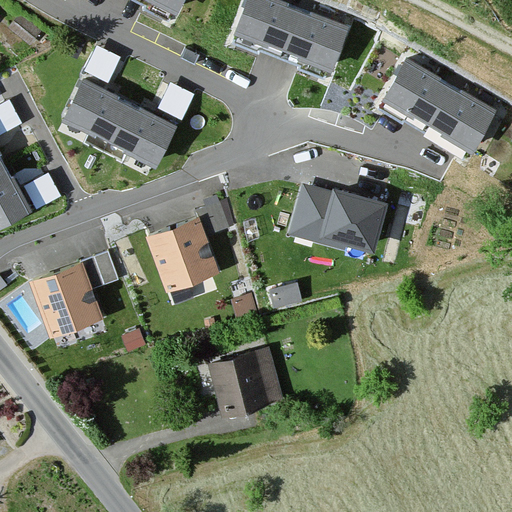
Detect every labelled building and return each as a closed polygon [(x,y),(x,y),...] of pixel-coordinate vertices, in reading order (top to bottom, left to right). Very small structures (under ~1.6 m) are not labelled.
[(151,0),(176,12),(182,0),(151,0)] [(301,0),(243,0),(232,29),(330,69),(350,20),(301,0)] [(85,64),(110,75),(122,48),(97,37),(85,64)] [(406,51),(382,93),(473,146),(497,104),(406,51)] [(84,70),(62,114),(155,160),(177,116),(84,70)] [(184,110),(195,86),(171,75),(160,100),(184,110)] [(0,97),(0,127),(23,117),(11,92),(0,97)] [(0,145),(0,221),(31,205),(0,145)] [(39,200),(59,186),(46,166),(26,179),(39,200)] [(332,190),(304,183),(292,229),(346,244),(348,238),(373,245),(386,199),(333,184),(332,190)] [(224,200),(199,209),(208,235),(233,227),(224,200)] [(199,214),(150,232),(170,287),(219,269),(199,214)] [(109,249),(83,258),(93,286),(119,276),(109,249)] [(80,258),(30,277),(52,332),(101,313),(80,258)] [(299,277),(272,282),(275,299),(302,293),(299,277)] [(251,291),(232,296),(237,317),(257,312),(251,291)] [(140,327),(123,334),(129,348),(145,342),(140,327)] [(265,347),(206,366),(223,419),(281,401),(265,347)]
